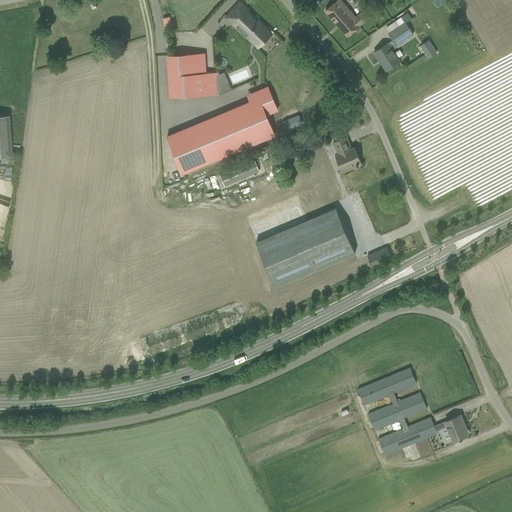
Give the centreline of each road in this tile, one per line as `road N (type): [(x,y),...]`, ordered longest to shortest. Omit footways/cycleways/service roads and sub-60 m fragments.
road 1 (unclassified): [(0,434),(130,424),(235,393),(399,310),(431,310),(463,328)]
road 2 (secondary): [(0,402),(65,402),(159,385),(213,368),(382,285)]
road 3 (unclassified): [(427,243),(354,79),(283,0)]
road 4 (secondary): [(488,229),(405,264),(382,285)]
road 5 (secondary): [(382,285),(412,276),(488,229)]
